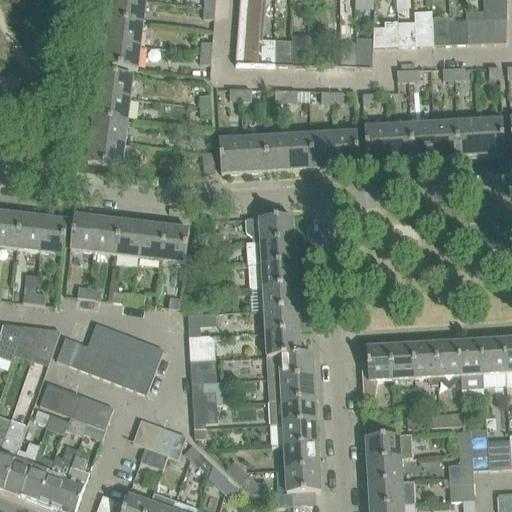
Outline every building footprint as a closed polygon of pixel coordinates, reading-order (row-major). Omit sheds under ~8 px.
[(112,0),(109,23),(144,27),(146,4),(112,0)] [(216,12),(216,1),(206,0),(205,11),(216,12)] [(240,0),(237,43),(238,43),(236,69),(275,70),(275,44),(263,44),(266,0),(240,0)] [(355,0),(356,12),(374,12),(374,0),(355,0)] [(395,0),(396,15),(407,14),(406,0),(395,0)] [(507,2),(483,2),(483,12),(507,13),(507,2)] [(215,23),(216,12),(205,11),(204,22),(215,23)] [(484,24),(507,23),(507,13),(483,12),(483,15),(484,24)] [(483,15),(468,15),(468,24),(484,24),(483,15)] [(415,26),(416,50),(432,50),(431,22),(431,16),(415,16),(415,26)] [(449,21),(431,22),(432,50),(450,49),(449,25),(449,21)] [(144,27),(109,23),(106,46),(141,50),(144,27)] [(468,24),(469,48),(506,47),(507,23),(484,24),(468,24)] [(449,25),(450,49),(469,48),(468,24),(449,25)] [(373,42),(373,52),(399,51),(398,26),(385,27),(385,31),(373,32),(373,42)] [(411,26),(398,26),(399,51),(412,50),(411,26)] [(292,45),(292,71),(309,71),(309,40),(292,40),(292,45)] [(356,45),(356,73),(372,73),(373,52),(373,42),(357,41),(356,45)] [(292,71),(292,45),(275,44),(275,70),(292,71)] [(341,45),(340,72),(356,73),(356,45),(341,45)] [(106,46),(104,69),(138,73),(141,50),(106,46)] [(201,57),(212,58),(213,47),(202,46),(201,57)] [(211,69),(212,58),(201,57),(200,68),(211,69)] [(500,71),(489,72),(489,82),(500,82),(500,71)] [(465,72),(453,73),(454,84),(465,83),(465,72)] [(453,73),(442,73),(443,84),(454,84),(453,73)] [(397,86),(408,85),(408,74),(397,75),(397,86)] [(419,74),(408,74),(408,85),(419,85),(419,74)] [(99,75),(96,98),(131,102),(133,79),(99,75)] [(230,104),(241,104),(241,94),(230,93),(230,104)] [(252,94),(241,94),(241,104),(252,105),(252,94)] [(275,105),(286,106),(287,95),(276,95),(275,105)] [(298,95),(287,95),(286,106),(297,106),(298,95)] [(321,107),(332,107),(333,96),(321,96),(321,107)] [(344,97),(333,96),(332,107),(343,108),(344,97)] [(96,98),(93,121),(128,125),(131,102),(96,98)] [(363,98),(364,109),(375,108),(374,98),(363,98)] [(200,100),(200,111),(211,110),(211,99),(200,100)] [(212,121),(211,110),(200,111),(201,122),(212,121)] [(93,121),(91,144),(125,148),(128,125),(93,121)] [(482,159),(505,158),(503,123),(480,124),(482,159)] [(459,160),(482,159),(480,124),(457,126),(459,160)] [(436,162),(459,160),(457,126),(434,127),(436,162)] [(413,163),(436,162),(434,127),(411,128),(413,163)] [(389,164),(413,163),(411,128),(387,130),(389,164)] [(367,166),(389,164),(387,130),(365,131),(367,166)] [(336,171),(360,170),(358,135),(334,137),(336,171)] [(334,137),(311,138),(313,173),(336,171),(334,137)] [(290,174),(313,173),(311,138),(288,139),(290,174)] [(267,176),(290,174),(288,139),(265,141),(267,176)] [(244,177),(267,176),(265,141),(242,142),(244,177)] [(221,178),(244,177),(242,142),(219,143),(221,178)] [(88,167),(120,171),(122,171),(125,148),(91,144),(88,167)] [(204,157),(204,168),(215,167),(214,156),(204,157)] [(215,179),(215,167),(204,168),(205,179),(215,179)] [(22,218),(0,215),(0,250),(18,253),(22,218)] [(45,221),(22,218),(18,253),(41,256),(45,221)] [(97,221),(75,219),(70,253),(93,256),(97,221)] [(295,245),(293,220),(246,223),(247,239),(253,243),(253,247),(295,245)] [(41,256),(64,258),(68,224),(45,221),(41,256)] [(116,259),(120,224),(97,221),(93,256),(116,259)] [(139,261),(143,227),(120,224),(116,259),(139,261)] [(162,264),(166,230),(143,227),(139,261),(162,264)] [(162,264),(185,267),(190,233),(166,230),(162,264)] [(223,236),(211,237),(212,250),(224,249),(223,236)] [(253,247),(248,248),(249,270),(296,267),(295,245),(253,247)] [(206,262),(195,260),(194,271),(205,272),(206,262)] [(263,292),(297,290),(296,267),(249,270),(251,293),(263,292)] [(25,296),(23,307),(34,308),(36,297),(38,282),(27,280),(25,296)] [(192,285),(191,294),(202,295),(203,286),(192,285)] [(264,314),(299,312),(297,290),(263,292),(264,314)] [(78,302),(89,303),(90,292),(79,291),(78,302)] [(90,292),(89,303),(100,304),(101,294),(90,292)] [(201,306),(202,295),(191,294),(190,305),(201,306)] [(123,307),(134,308),(135,298),(124,296),(123,307)] [(36,297),(34,308),(45,309),(47,298),(36,297)] [(135,298),(134,308),(145,310),(146,299),(135,298)] [(169,312),(180,314),(181,303),(170,302),(169,312)] [(264,314),(266,337),(300,335),(299,312),(264,314)] [(189,341),(200,340),(200,331),(215,331),(214,317),(188,319),(189,341)] [(15,360),(26,331),(4,328),(1,339),(3,340),(0,346),(0,360),(13,365),(15,360)] [(99,354),(108,332),(97,328),(88,350),(99,354)] [(33,363),(44,333),(26,331),(15,360),(30,362),(33,363)] [(119,336),(108,332),(99,354),(110,359),(119,336)] [(33,363),(49,369),(61,335),(44,333),(33,363)] [(279,359),(301,357),(300,335),(266,337),(267,360),(279,360),(279,359)] [(121,363),(130,341),(119,336),(110,359),(121,363)] [(466,345),(459,346),(461,379),(462,394),(484,393),(484,390),(481,344),(482,344),(482,338),(466,338),(466,345)] [(189,341),(191,365),(214,363),(212,340),(200,340),(189,341)] [(142,345),(130,341),(121,363),(133,368),(142,345)] [(428,347),(413,348),(415,382),(430,381),(430,387),(438,386),(438,381),(435,341),(433,341),(428,347)] [(438,341),(435,341),(438,381),(439,381),(439,383),(449,392),(459,382),(459,380),(461,379),(459,346),(444,346),(438,341)] [(68,369),(77,346),(65,342),(57,365),(68,369)] [(511,342),(503,343),(506,377),(511,376),(511,342)] [(482,344),(481,344),(484,390),(506,388),(506,377),(503,343),(482,344)] [(144,372),(153,349),(142,345),(133,368),(144,372)] [(68,369),(79,373),(88,350),(77,346),(68,369)] [(415,382),(413,348),(390,350),(393,384),(415,382)] [(164,354),(153,349),(144,372),(156,377),(164,354)] [(99,354),(88,350),(79,373),(90,377),(99,354)] [(368,364),(362,365),(364,406),(375,405),(378,384),(393,384),(390,350),(367,351),(368,364)] [(101,382),(110,359),(99,354),(90,377),(101,382)] [(313,357),(301,357),(279,359),(279,360),(267,360),(268,383),(315,381),(313,357)] [(113,386),(121,363),(110,359),(101,382),(113,386)] [(124,390),(133,368),(121,363),(113,386),(124,390)] [(214,363),(191,365),(192,388),(202,387),(201,378),(215,377),(214,363)] [(135,395),(144,372),(133,368),(124,390),(135,395)] [(147,399),(156,377),(144,372),(135,395),(147,399)] [(270,406),(316,404),(315,381),(268,383),(270,406)] [(202,387),(192,388),(193,410),(216,409),(230,408),(229,386),(202,387)] [(40,409),(57,416),(65,393),(48,387),(40,409)] [(57,416),(71,421),(73,422),(82,400),(65,393),(57,416)] [(98,406),(82,400),(73,422),(88,428),(89,428),(98,406)] [(270,406),(271,429),(317,426),(316,404),(270,406)] [(98,406),(89,428),(106,435),(106,434),(114,412),(98,406)] [(193,410),(194,433),(205,433),(204,429),(217,428),(216,409),(193,410)] [(33,425),(48,431),(52,420),(37,414),(33,425)] [(463,418),(440,419),(441,431),(464,429),(463,418)] [(366,435),(396,433),(395,422),(395,419),(365,421),(366,435)] [(418,432),(441,431),(440,419),(418,420),(418,432)] [(0,452),(9,428),(11,425),(0,420),(0,452)] [(48,431),(47,434),(64,441),(67,433),(70,426),(52,420),(48,431)] [(418,420),(406,421),(407,433),(418,432),(418,420)] [(71,421),(70,426),(67,433),(83,439),(84,437),(88,428),(73,422),(71,421)] [(141,424),(133,447),(146,452),(157,455),(165,433),(141,424)] [(0,452),(0,492),(5,494),(16,464),(19,455),(28,431),(11,425),(9,428),(0,452)] [(317,426),(271,429),(272,451),(285,451),(318,449),(317,426)] [(88,428),(84,437),(102,444),(106,435),(106,436),(106,435),(89,428),(88,428)] [(165,433),(157,455),(167,459),(179,463),(187,440),(165,433)] [(205,442),(205,433),(194,433),(195,443),(205,442)] [(464,436),(458,436),(459,450),(471,449),(472,459),(473,475),(489,474),(488,458),(487,445),(486,434),(464,436)] [(411,439),(366,441),(367,465),(412,462),(411,439)] [(40,452),(23,501),(40,507),(51,477),(55,467),(43,462),(47,450),(42,448),(40,452)] [(16,464),(5,494),(23,501),(40,452),(30,449),(27,458),(19,455),(16,464)] [(185,457),(191,463),(199,455),(193,449),(185,457)] [(320,471),(318,449),(285,451),(286,473),(320,471)] [(471,449),(459,450),(460,459),(472,459),(471,449)] [(51,477),(40,507),(53,511),(57,511),(76,460),(78,454),(67,450),(63,463),(61,463),(57,461),(55,467),(51,477)] [(146,452),(141,466),(151,469),(161,473),(167,459),(157,455),(146,452)] [(199,471),(207,463),(199,455),(191,463),(199,471)] [(460,470),(448,470),(449,483),(450,483),(450,489),(474,488),(473,475),(472,459),(460,459),(460,470)] [(76,460),(57,511),(77,511),(90,478),(83,475),(87,464),(76,460)] [(511,462),(501,462),(502,473),(511,473),(511,462)] [(402,463),(367,465),(368,487),(403,486),(402,463)] [(236,465),(227,474),(234,481),(243,472),(236,465)] [(287,496),(291,496),(315,495),(321,495),(320,471),(286,473),(287,496)] [(250,479),(243,472),(234,481),(241,488),(250,479)] [(215,487),(222,495),(231,487),(223,479),(215,487)] [(450,483),(449,483),(450,506),(462,505),(475,505),(474,488),(450,489),(450,483)] [(403,486),(368,487),(370,510),(415,507),(414,485),(403,486)] [(237,493),(231,487),(222,495),(229,502),(237,493)] [(315,495),(291,496),(292,509),(316,508),(315,495)] [(291,496),(287,496),(280,497),(281,510),(292,509),(291,496)] [(149,506),(146,511),(170,511),(174,504),(154,497),(151,506),(149,506)] [(499,511),(511,511),(511,497),(498,498),(499,511)] [(98,511),(111,511),(114,504),(107,501),(103,499),(98,511)] [(129,499),(126,508),(124,511),(146,511),(149,506),(129,499)]
